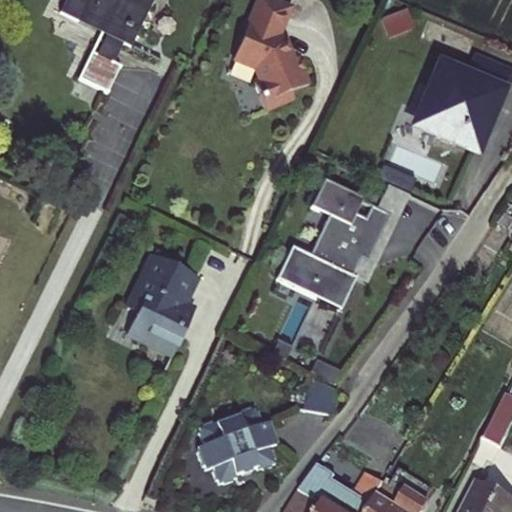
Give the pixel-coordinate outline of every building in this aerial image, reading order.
[(124,40),(129,42),(149,0),(62,0),(58,10),(101,30),(78,77),(106,90),(118,66),(112,63),(124,40)] [(286,12),(258,0),(250,19),(246,30),(244,30),(230,62),(253,71),(258,84),(251,86),(262,113),(290,101),(288,95),(307,88),(296,60),(288,64),(280,44),(274,41),(286,12)] [(380,20),(387,40),(412,31),(405,11),(380,20)] [(474,61),(466,82),(471,84),(479,63),(474,61)] [(496,113),(511,77),(479,63),(471,84),(466,82),(443,72),(418,126),(439,135),(437,139),(458,148),(459,144),(477,152),(492,111),(496,113)] [(313,262),(295,254),(280,285),(344,316),(359,284),(355,283),(364,264),(371,268),(393,221),(365,208),(366,205),(327,186),(314,213),(332,222),(313,262)] [(392,192),(380,215),(393,221),(371,268),(364,264),(355,283),(359,284),(370,290),(414,202),(392,192)] [(446,244),(459,223),(443,213),(430,234),(446,244)] [(189,286),(144,265),(121,314),(130,319),(120,343),(163,364),(185,319),(176,315),(189,286)] [(336,392),(311,382),(299,415),(324,423),(336,392)] [(486,445),(501,452),(511,430),(511,404),(508,402),(486,445)] [(195,452),(188,455),(196,480),(203,476),(209,493),(227,487),(225,480),(244,472),(248,477),(265,471),(260,455),(270,451),(261,426),(250,429),(245,416),(227,421),(229,428),(209,436),(207,430),(190,436),(195,452)] [(293,511),(375,511),(386,495),(368,484),(357,502),(361,505),(356,511),(351,511),(328,497),(318,510),(301,499),(293,511)] [(511,511),(511,503),(479,488),(467,511),(511,511)] [(386,495),(375,511),(432,511),(433,511),(410,497),(407,503),(388,492),(386,495)]
